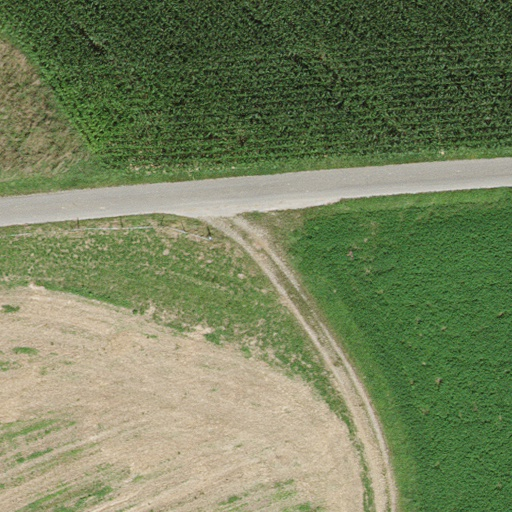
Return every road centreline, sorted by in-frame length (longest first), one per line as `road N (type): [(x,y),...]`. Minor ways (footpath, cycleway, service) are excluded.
road 1 (track): [(0,207),(511,170)]
road 2 (track): [(389,511),(374,433),(345,372),(287,283),(206,195)]
